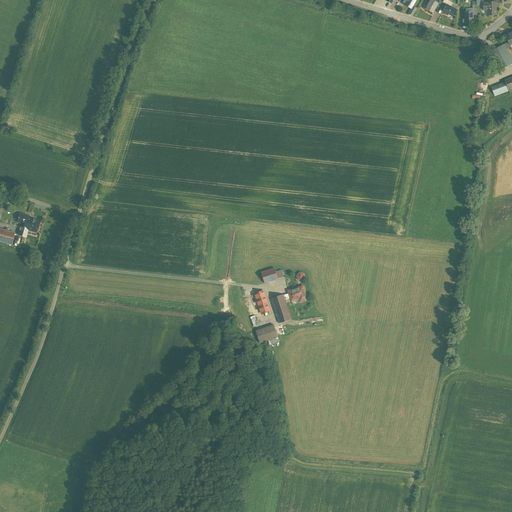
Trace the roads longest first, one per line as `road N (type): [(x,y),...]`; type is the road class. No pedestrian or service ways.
road 1 (unclassified): [(151,0),(122,71),(45,333),(0,437)]
road 2 (residential): [(357,0),(469,32),(506,15)]
